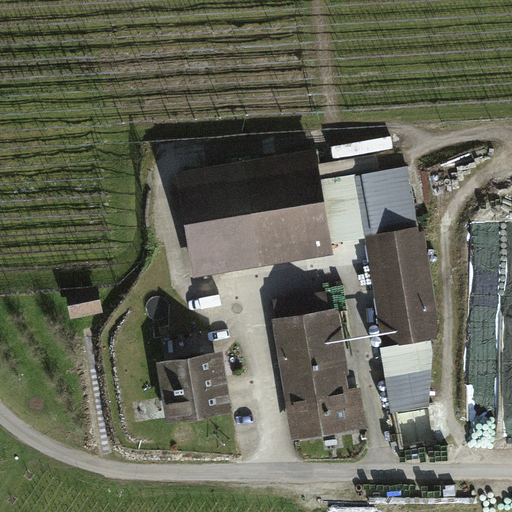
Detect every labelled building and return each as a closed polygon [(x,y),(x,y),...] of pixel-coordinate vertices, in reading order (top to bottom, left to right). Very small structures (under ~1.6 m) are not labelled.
[(277,160),(278,171),(179,187),(194,276),(241,268),(238,254),(330,240),(315,153),(277,160)] [(406,169),(364,176),(403,409),(429,405),(435,337),(417,234),(406,169)] [(65,295),(69,316),(102,309),(98,288),(65,295)] [(287,375),(291,374),(302,436),(363,426),(357,389),(350,390),(336,311),(329,313),(326,291),(274,299),(287,375)] [(217,355),(160,364),(170,420),(226,411),(217,355)]
